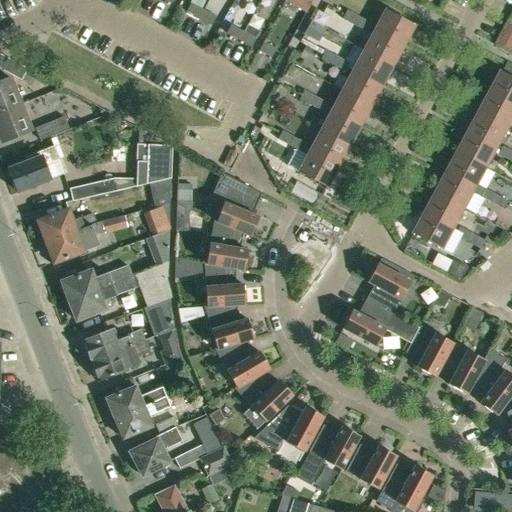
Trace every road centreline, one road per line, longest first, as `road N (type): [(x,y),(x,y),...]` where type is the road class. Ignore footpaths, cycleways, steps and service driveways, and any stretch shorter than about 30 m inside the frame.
road 1 (residential): [(109,511),(0,236)]
road 2 (residential): [(353,238),(481,0)]
road 3 (residential): [(455,511),(459,466),(450,442),(331,374),(298,336)]
road 4 (residential): [(298,336),(282,302),(281,260),(305,211),(353,238)]
